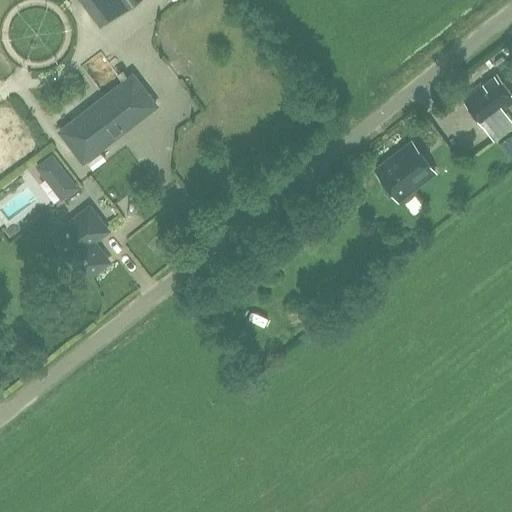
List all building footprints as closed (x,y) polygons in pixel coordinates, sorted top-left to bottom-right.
[(80,0),(100,25),(132,0),(80,0)] [(83,162),(156,106),(133,75),(60,131),(83,162)] [(481,124),(502,109),(485,85),(464,100),(481,124)] [(398,200),(434,173),(412,143),(376,170),(398,200)] [(52,154),(36,167),(63,202),(80,189),(52,154)] [(0,199),(0,208),(17,232),(59,203),(38,173),(0,199)] [(91,275),(102,266),(104,256),(97,247),(94,247),(95,235),(105,227),(89,207),(51,237),(62,250),(67,251),(72,257),(75,258),(74,266),(81,274),(91,275)]
